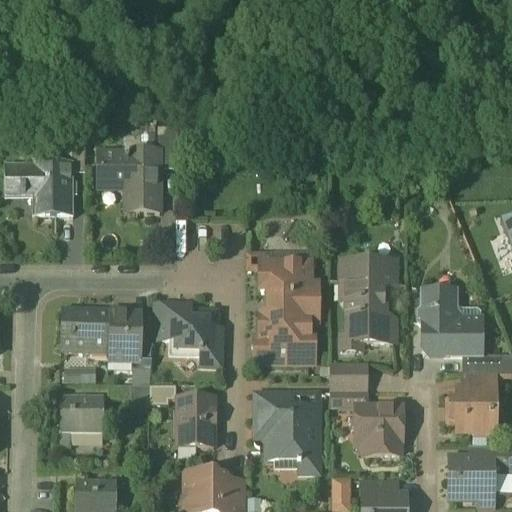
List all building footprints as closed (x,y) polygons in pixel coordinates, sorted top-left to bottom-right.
[(84,134),(64,134),(64,153),(71,153),(71,170),(72,170),(72,180),(84,180),(84,134)] [(177,134),(155,134),(155,150),(164,150),(164,176),(177,175),(177,134)] [(125,159),(96,159),(96,195),(124,194),(125,219),(159,219),(158,156),(125,156),(125,159)] [(71,170),(32,170),(32,172),(3,172),(4,206),(32,206),(32,224),(53,224),(53,240),(55,240),(55,224),(72,224),(72,180),(72,170),(71,170)] [(511,224),(501,225),(511,255),(511,224)] [(393,269),(350,269),(350,287),(341,287),(341,307),(346,307),(346,345),(354,345),(359,349),(393,350),(393,328),(387,328),(382,323),(382,298),(387,293),(393,293),(393,269)] [(308,271),(284,271),(284,273),(260,273),(260,297),(264,297),(264,321),(260,321),(260,345),(270,345),(270,370),(312,370),(312,343),(308,343),(308,329),(310,328),(312,327),(315,325),(315,321),(314,317),(313,316),(311,314),(308,313),(308,271)] [(454,297),(422,297),(422,313),(417,318),(417,328),(422,332),(422,346),(432,346),(432,349),(438,355),(441,355),(441,361),(480,361),(480,334),(467,334),(463,330),(454,330),(454,297)] [(135,327),(122,314),(116,320),(109,319),(108,358),(107,358),(107,362),(137,363),(138,363),(139,327),(135,327)] [(215,323),(205,322),(205,320),(204,319),(203,317),(202,316),(201,315),(198,315),(195,316),(194,317),(192,318),(192,320),(192,322),(178,322),(178,338),(151,337),(151,345),(176,345),(175,357),(198,357),(198,371),(219,372),(219,354),(214,353),(215,323)] [(178,318),(152,317),(151,337),(178,338),(178,322),(178,318)] [(109,319),(61,318),(60,357),(107,358),(108,358),(109,319)] [(151,327),(139,327),(138,363),(137,363),(136,373),(150,373),(151,327)] [(63,372),(64,388),(97,387),(97,371),(63,372)] [(343,372),(329,372),(329,398),(364,397),(364,384),(343,384),(343,372)] [(495,379),(461,379),(461,395),(495,395),(495,379)] [(130,392),(107,392),(107,405),(130,405),(130,392)] [(175,392),(149,392),(148,411),(168,411),(168,406),(175,406),(175,392)] [(461,395),(455,395),(455,405),(449,405),(449,429),(455,429),(455,439),(473,439),(473,435),(486,435),(490,430),(490,412),(495,408),(495,395),(461,395)] [(299,397),(260,397),(260,425),(277,425),(278,409),(299,409),(299,397)] [(364,397),(329,398),(329,415),(354,415),(354,413),(367,413),(367,397),(364,397)] [(102,404),(58,403),(58,439),(102,440),(102,404)] [(213,404),(180,403),(180,413),(177,413),(177,445),(191,445),(191,453),(213,453),(213,429),(214,429),(214,417),(213,416),(213,404)] [(299,409),(278,409),(277,425),(277,461),(278,462),(278,466),(296,466),(296,471),(297,471),(297,478),(317,478),(317,435),(319,433),(319,424),(317,422),(317,409),(299,409)] [(367,413),(354,413),(354,415),(354,423),(351,426),(351,432),(354,435),(365,435),(365,461),(399,461),(399,447),(401,447),(401,446),(404,443),(404,438),(402,435),(401,435),(401,413),(367,413)] [(491,464),(449,465),(449,505),(491,505),(491,464)] [(209,478),(184,478),(184,493),(192,500),(192,506),(187,511),(244,511),(245,486),(230,486),(225,482),(213,482),(209,478)] [(349,511),(349,485),(332,485),(331,511),(349,511)] [(397,485),(363,485),(363,503),(397,503),(397,485)] [(116,488),(75,488),(74,511),(110,511),(111,503),(116,503),(116,488)] [(363,503),(361,503),(361,511),(404,511),(405,503),(397,503),(363,503)]
